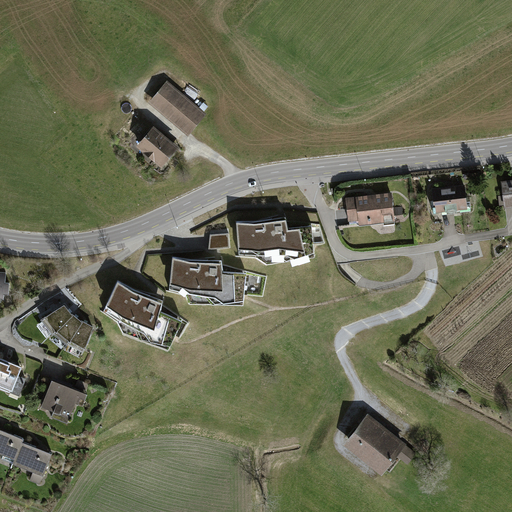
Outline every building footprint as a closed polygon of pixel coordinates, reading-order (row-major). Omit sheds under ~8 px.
[(206,114),(167,81),(149,102),(188,135),(206,114)] [(179,147),(153,126),(135,147),(161,168),(179,147)] [(511,180),(501,182),(503,195),(498,196),(499,206),(504,206),(505,208),(511,206),(511,180)] [(465,185),(431,189),(434,213),(468,209),(465,185)] [(392,192),(345,198),(348,221),(359,220),(359,226),(395,221),(395,216),(394,207),(392,192)] [(404,206),(394,207),(395,216),(405,215),(404,206)] [(256,223),(236,223),(239,256),(256,257),(266,265),(313,257),(313,243),(324,242),(319,225),(286,222),(284,218),(256,223)] [(229,233),(210,234),(208,249),(230,248),(229,233)] [(189,261),(172,258),(169,291),(186,296),(190,304),(242,305),(243,295),(262,296),(266,277),(222,265),(220,261),(189,261)] [(7,272),(0,271),(0,298),(4,299),(5,294),(9,294),(10,283),(6,282),(7,272)] [(163,297),(132,292),(117,282),(104,311),(118,321),(123,332),(168,349),(175,335),(180,337),(187,323),(161,305),(163,297)] [(74,315),(65,304),(42,319),(54,333),(68,344),(84,352),(94,326),(83,321),(74,315)] [(22,366),(0,357),(0,388),(20,397),(26,380),(18,376),(22,366)] [(90,382),(79,378),(75,389),(86,393),(90,382)] [(75,389),(52,380),(42,406),(54,411),(52,417),(68,423),(76,402),(79,403),(81,398),(86,400),(88,394),(86,393),(75,389)] [(417,453),(368,414),(343,445),(382,476),(398,456),(409,464),(417,453)] [(24,439),(0,429),(0,452),(15,458),(13,464),(34,472),(30,481),(40,484),(52,454),(23,443),(24,439)]
